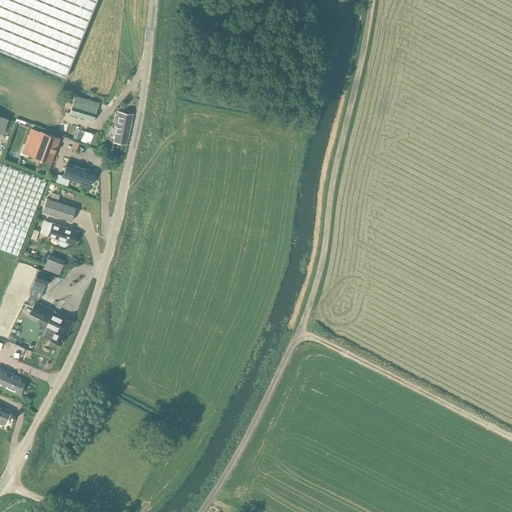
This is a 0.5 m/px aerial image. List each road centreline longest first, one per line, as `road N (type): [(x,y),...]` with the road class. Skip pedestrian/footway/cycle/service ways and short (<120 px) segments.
road 1 (tertiary): [(156,0),(133,156),(84,331),(2,482)]
road 2 (track): [(297,339),(203,511)]
